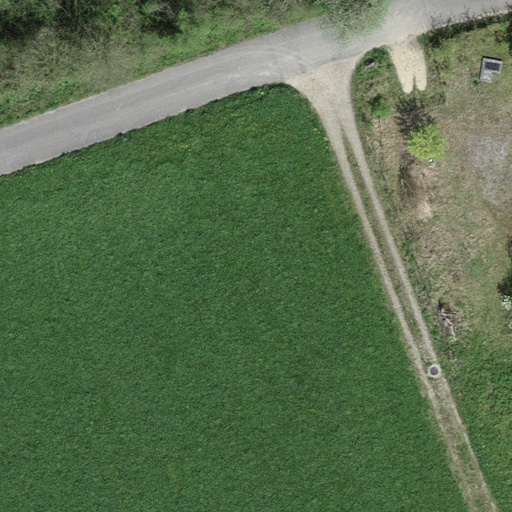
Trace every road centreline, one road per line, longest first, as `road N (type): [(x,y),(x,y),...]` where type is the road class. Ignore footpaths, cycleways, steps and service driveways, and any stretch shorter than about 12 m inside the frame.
road 1 (residential): [(0,147),(308,39),(483,0)]
road 2 (track): [(308,39),(486,511)]
